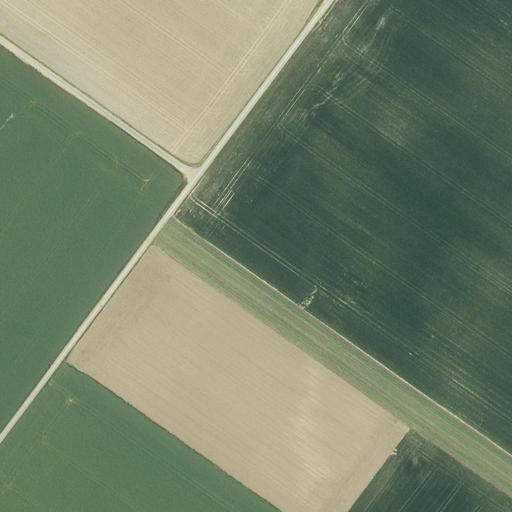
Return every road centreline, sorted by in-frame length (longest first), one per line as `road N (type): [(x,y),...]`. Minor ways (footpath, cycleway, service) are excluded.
road 1 (unclassified): [(335,0),(0,439)]
road 2 (track): [(195,177),(0,38)]
